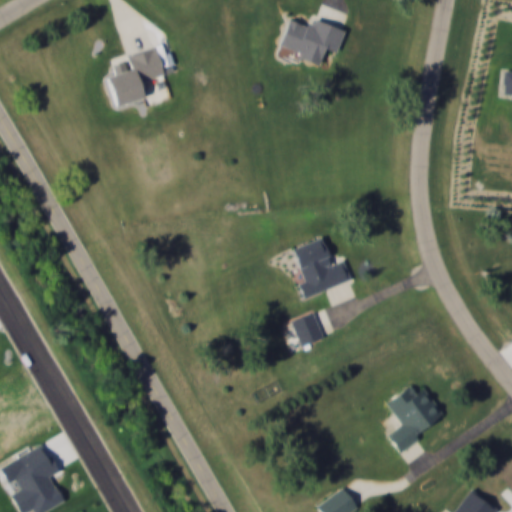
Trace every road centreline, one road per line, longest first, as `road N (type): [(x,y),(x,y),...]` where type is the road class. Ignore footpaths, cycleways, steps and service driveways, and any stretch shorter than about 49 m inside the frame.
road 1 (tertiary): [(224,511),(0,121)]
road 2 (residential): [(448,0),(418,173),(422,227),(457,309),(511,383)]
road 3 (residential): [(133,511),(0,279)]
